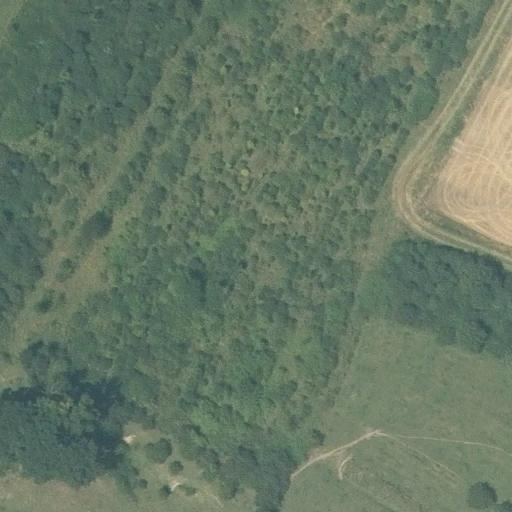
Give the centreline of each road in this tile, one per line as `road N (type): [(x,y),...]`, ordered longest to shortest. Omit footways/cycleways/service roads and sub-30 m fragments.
road 1 (track): [(396,215),(404,178),(511,0)]
road 2 (track): [(39,326),(40,379),(142,511)]
road 3 (track): [(396,215),(511,261)]
